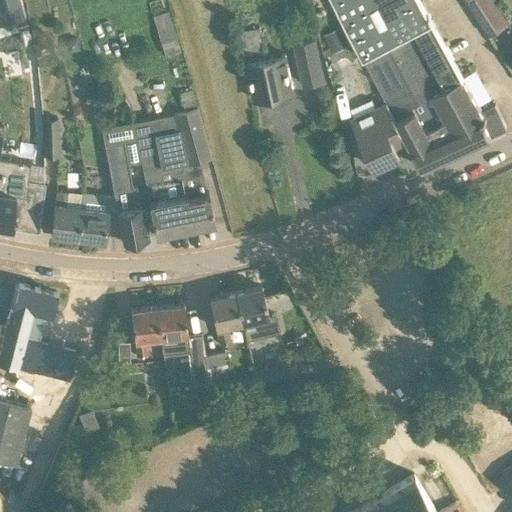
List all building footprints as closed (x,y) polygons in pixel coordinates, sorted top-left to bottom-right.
[(20,0),(0,0),(0,24),(25,18),(20,0)] [(485,116),(482,110),(470,89),(464,78),(465,78),(423,0),(334,0),(364,57),(389,102),(388,103),(407,139),(409,138),(423,168),(449,155),(439,137),(485,116)] [(498,4),(495,0),(466,0),(478,17),(498,4)] [(180,49),(169,13),(153,18),(164,54),(180,49)] [(265,48),(261,27),(239,32),(243,53),(265,48)] [(79,48),(76,37),(66,40),(67,45),(74,49),(79,48)] [(320,76),(312,38),(292,42),(301,81),(320,76)] [(359,53),(354,43),(342,49),(347,59),(359,53)] [(37,65),(56,62),(54,46),(48,47),(48,44),(34,47),(37,65)] [(294,90),(285,54),(247,62),(255,99),(294,90)] [(468,75),(475,89),(486,83),(479,69),(468,75)] [(144,178),(202,167),(200,160),(211,158),(198,107),(197,107),(192,90),(179,93),(184,111),(174,114),(133,122),(138,147),(141,165),(143,171),(144,178)] [(396,144),(407,139),(388,103),(353,119),(374,167),(400,155),(396,144)] [(449,155),(491,136),(507,129),(496,104),(482,110),(485,116),(439,137),(449,155)] [(60,154),(58,118),(44,118),(44,154),(60,154)] [(131,173),(130,167),(141,165),(133,122),(101,128),(104,144),(114,197),(121,235),(123,242),(146,237),(137,193),(136,187),(134,188),(131,173)] [(0,226),(38,232),(45,183),(28,180),(30,163),(0,158),(0,226)] [(215,224),(209,193),(207,194),(202,167),(144,178),(155,237),(215,224)] [(56,191),(51,234),(76,237),(82,194),(67,192),(56,191)] [(114,197),(82,194),(76,237),(104,240),(105,232),(121,235),(114,197)] [(330,287),(338,299),(346,294),(339,282),(330,287)] [(52,314),(57,293),(18,284),(0,356),(0,358),(70,376),(76,352),(34,341),(42,311),(52,314)] [(235,291),(242,323),(246,340),(283,331),(278,311),(268,313),(261,285),(235,291)] [(209,297),(220,344),(230,342),(227,326),(242,323),(235,291),(209,297)] [(189,350),(183,303),(157,306),(160,337),(161,337),(163,353),(189,350)] [(160,337),(157,306),(130,309),(136,356),(147,355),(145,339),(160,337)] [(130,365),(130,342),(118,343),(119,365),(130,365)] [(211,380),(213,394),(232,390),(225,351),(205,354),(205,355),(211,380)] [(252,364),(255,380),(295,376),(293,359),(252,364)] [(30,404),(0,396),(0,458),(15,462),(30,404)] [(86,433),(100,428),(92,408),(78,413),(86,433)] [(461,511),(455,501),(437,511),(436,511),(413,473),(349,511),(461,511)]
